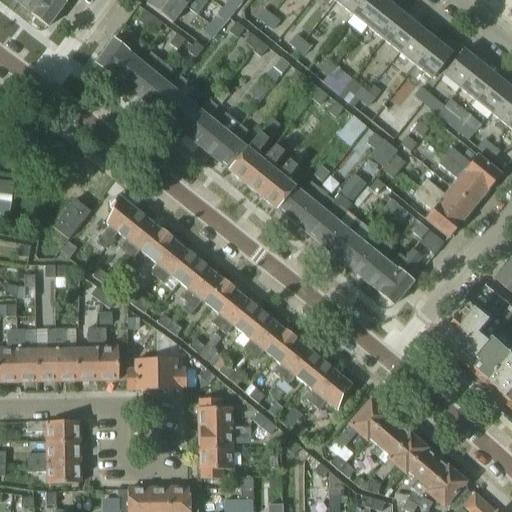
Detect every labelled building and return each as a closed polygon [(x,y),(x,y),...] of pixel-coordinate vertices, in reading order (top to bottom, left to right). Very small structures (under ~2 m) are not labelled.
[(21,0),(18,5),(33,16),(44,0),(21,0)] [(32,17),(47,29),(65,4),(59,0),(44,0),(33,16),(32,17)] [(173,0),(149,0),(146,5),(171,24),(184,7),(173,0)] [(208,0),(173,0),(184,7),(196,16),(200,12),(208,0)] [(238,8),(243,0),(229,0),(222,10),(231,16),(238,8)] [(362,0),(336,0),(335,2),(351,15),(362,0)] [(387,3),(383,0),(362,0),(351,15),(367,28),(387,3)] [(387,3),(367,28),(383,41),(403,16),(387,3)] [(222,10),(209,26),(218,32),(231,16),(222,10)] [(257,19),(264,25),(271,16),(264,10),(257,19)] [(146,28),(154,18),(146,13),(138,22),(146,28)] [(264,25),(272,31),(279,22),(271,16),(264,25)] [(419,29),(403,16),(383,41),(399,54),(419,29)] [(162,24),(154,18),(146,28),(154,34),(162,24)] [(228,33),(236,39),(244,30),(236,23),(228,33)] [(218,32),(209,26),(203,34),(211,40),(218,32)] [(419,29),(399,54),(415,67),(435,42),(419,29)] [(177,51),(184,41),(176,35),(169,45),(177,51)] [(250,35),(244,43),(253,50),(259,42),(250,35)] [(296,50),(303,42),(295,35),(288,44),(296,50)] [(113,39),(94,64),(110,77),(111,76),(137,43),(138,42),(130,36),(121,46),(113,39)] [(252,52),(260,58),(267,49),(259,42),(253,50),(252,52)] [(296,50),(304,57),(311,48),(303,42),(296,50)] [(451,55),(435,42),(415,67),(431,80),(451,55)] [(137,43),(111,76),(125,88),(143,66),(145,64),(142,61),(140,63),(134,58),(136,55),(138,55),(144,49),(137,43)] [(187,53),(195,59),(203,49),(194,43),(187,53)] [(458,89),(478,64),(462,51),(442,76),(458,89)] [(143,66),(125,88),(139,99),(140,100),(158,78),(160,75),(166,67),(158,61),(152,55),(145,64),(143,66)] [(289,66),(280,59),(265,79),(273,85),(289,66)] [(327,61),(320,70),(328,76),(335,67),(327,61)] [(458,89),(474,102),(495,77),(478,64),(458,89)] [(158,78),(140,100),(155,111),(172,90),(174,87),(171,85),(169,87),(163,82),(165,79),(167,79),(173,72),(166,67),(160,75),(158,78)] [(328,76),(322,83),(330,89),(335,82),(343,73),(335,67),(328,76)] [(288,81),(296,88),(304,78),(295,72),(288,81)] [(495,77),(474,102),(491,115),(511,90),(495,77)] [(172,90),(155,111),(169,123),(187,101),(189,99),(186,96),(184,99),(178,94),(180,91),(182,91),(188,84),(181,79),(174,87),(172,90)] [(258,84),(249,95),(258,102),(267,91),(258,84)] [(352,96),(360,102),(367,93),(359,87),(352,96)] [(421,102),(428,93),(421,87),(413,96),(421,102)] [(491,115),(507,128),(511,121),(511,90),(491,115)] [(187,101),(169,123),(184,135),(201,113),(203,111),(200,108),(198,111),(192,106),(195,103),(196,103),(202,96),(195,91),(189,99),(187,101)] [(214,101),(220,106),(228,96),(222,91),(214,101)] [(319,107),(327,97),(319,91),(311,100),(319,107)] [(374,100),(367,93),(360,102),(367,108),(374,100)] [(421,102),(428,108),(435,100),(428,93),(421,102)] [(201,113),(184,135),(198,147),(216,125),(218,122),(215,120),(213,122),(207,117),(209,114),(211,115),(217,108),(210,102),(203,111),(201,113)] [(334,103),(327,113),(335,119),(343,110),(334,103)] [(393,141),(405,125),(383,107),(370,123),(393,141)] [(453,128),(460,120),(452,113),(445,122),(453,128)] [(216,125),(198,147),(199,148),(213,159),(230,137),(239,126),(225,114),(218,122),(216,125)] [(352,118),(336,137),(349,148),(365,128),(352,118)] [(271,135),(279,126),(271,119),(263,129),(271,135)] [(453,128),(461,135),(468,126),(460,120),(453,128)] [(418,123),(412,131),(421,138),(428,130),(418,123)] [(230,137),(213,159),(227,170),(247,146),(244,143),(242,146),(236,141),(238,138),(240,138),(246,131),(239,126),(230,137)] [(226,171),(242,184),(261,160),(253,154),(256,151),(256,152),(267,140),(258,132),(247,146),(227,170),(226,171)] [(381,141),(373,135),(366,144),(374,151),(381,141)] [(406,138),(400,146),(409,153),(416,146),(406,138)] [(368,157),(383,169),(396,153),(393,151),(381,141),(374,151),(368,157)] [(487,157),(493,149),(486,143),(479,151),(487,157)] [(273,145),(263,158),(261,160),(242,184),(258,197),(278,173),(270,167),(282,152),(273,145)] [(487,157),(494,163),(501,155),(493,149),(487,157)] [(486,192),(499,176),(476,157),(469,165),(451,150),(444,158),(486,192)] [(395,156),(388,164),(398,172),(404,164),(395,156)] [(473,208),(486,192),(444,158),(438,166),(456,181),(450,189),(473,208)] [(287,161),(278,173),(258,197),(274,210),(275,209),(294,186),(286,180),(296,168),(287,161)] [(398,172),(388,164),(382,172),(392,180),(398,172)] [(313,176),(321,183),(328,174),(320,167),(313,176)] [(338,195),(350,204),(365,185),(353,176),(338,195)] [(376,197),(380,192),(385,187),(376,179),(368,189),(376,197)] [(0,213),(9,215),(14,183),(0,181),(0,213)] [(419,189),(460,224),(473,208),(450,189),(444,196),(425,181),(419,189)] [(294,186),(275,209),(289,221),(315,189),(316,188),(309,183),(304,190),(304,191),(302,194),(296,190),(298,187),(295,185),(294,186)] [(330,202),(315,189),(289,221),(304,233),(322,211),(325,208),(330,202)] [(431,213),(424,221),(447,240),(460,224),(419,189),(412,198),(431,213)] [(304,233),(319,245),(340,220),(351,205),(350,204),(338,195),(337,194),(330,202),(325,208),(322,211),(304,233)] [(110,209),(113,211),(103,223),(106,226),(99,235),(93,242),(100,248),(107,241),(113,233),(132,210),(119,199),(113,200),(110,204),(110,209)] [(392,216),(399,208),(390,201),(384,209),(392,216)] [(54,230),(69,242),(91,215),(76,203),(54,230)] [(399,208),(392,216),(401,223),(407,215),(399,208)] [(122,253),(129,245),(147,222),(132,210),(113,233),(121,239),(115,247),(122,253)] [(337,223),(319,245),(334,257),(351,235),(353,232),(354,232),(360,224),(354,219),(348,225),(349,227),(346,230),(340,226),(342,223),(339,221),(337,223)] [(163,234),(147,222),(129,245),(122,253),(129,259),(135,250),(144,257),(163,234)] [(427,231),(419,224),(411,234),(419,240),(427,231)] [(351,235),(334,257),(349,269),(366,247),(368,244),(369,244),(375,236),(368,231),(363,238),(364,239),(361,242),(355,237),(357,235),(353,232),(351,235)] [(428,232),(419,244),(433,256),(443,244),(428,232)] [(178,247),(163,234),(144,257),(152,264),(146,272),(153,279),(178,247)] [(366,247),(349,269),(363,280),(381,259),(383,256),(390,248),(383,242),(377,249),(378,251),(376,254),(370,249),(371,247),(368,244),(366,247)] [(67,244),(60,253),(70,261),(77,251),(67,244)] [(20,245),(18,258),(28,259),(30,247),(20,245)] [(178,247),(153,279),(160,284),(167,276),(176,283),(194,260),(178,247)] [(378,292),(377,293),(393,306),(412,283),(406,277),(417,263),(422,257),(413,250),(408,256),(405,260),(404,261),(396,271),(378,292)] [(381,259),(363,280),(378,292),(396,271),(404,261),(405,260),(398,255),(393,262),(393,264),(391,267),(384,261),(386,259),(383,256),(381,259)] [(209,273),(194,260),(176,283),(184,289),(177,297),(184,303),(209,273)] [(511,293),(511,266),(509,264),(496,281),(511,293)] [(54,267),(44,267),(44,279),(54,279),(54,267)] [(54,279),(65,279),(65,267),(54,267),(54,279)] [(107,276),(98,269),(92,278),(102,285),(107,276)] [(224,285),(209,273),(184,303),(182,307),(189,313),(198,301),(206,307),(224,285)] [(34,276),(24,277),(24,288),(34,288),(34,276)] [(111,292),(117,284),(107,276),(102,285),(111,292)] [(224,285),(206,307),(215,314),(208,323),(215,329),(240,298),(224,285)] [(17,288),(5,286),(4,296),(16,298),(17,288)] [(511,307),(487,286),(443,341),(444,347),(470,371),(492,343),(481,335),(485,330),(496,339),(511,319),(511,307)] [(17,289),(16,298),(24,300),(34,300),(34,288),(24,288),(17,289)] [(96,288),(90,296),(99,303),(105,295),(96,288)] [(140,300),(130,293),(124,301),(134,308),(140,300)] [(109,310),(115,302),(105,295),(99,303),(109,310)] [(256,310),(240,298),(215,329),(222,334),(229,326),(238,332),(256,310)] [(140,300),(134,308),(143,315),(149,307),(140,300)] [(5,318),(15,318),(15,306),(5,306),(5,318)] [(272,323),(256,310),(238,332),(246,340),(239,348),(246,354),(272,323)] [(111,324),(111,313),(98,313),(98,325),(111,324)] [(156,324),(165,331),(171,323),(162,316),(156,324)] [(139,319),(128,319),(128,330),(139,330),(139,319)] [(181,330),(171,323),(165,331),(175,338),(181,330)] [(272,323),(246,354),(254,360),(261,351),(269,358),(287,336),(272,323)] [(106,330),(96,331),(97,383),(117,382),(116,350),(106,350),(106,330)] [(38,384),(58,383),(56,331),(47,332),(47,351),(37,351),(38,384)] [(66,331),(56,331),(58,383),(78,383),(77,351),(76,331),(66,331)] [(78,383),(97,383),(96,331),(87,331),(87,351),(77,351),(78,383)] [(0,384),(17,384),(16,332),(7,332),(7,352),(0,352),(0,384)] [(16,332),(17,384),(38,384),(37,351),(26,352),(26,332),(16,332)] [(303,349),(287,336),(269,358),(277,365),(270,373),(278,379),(303,349)] [(203,347),(194,340),(188,348),(197,355),(203,347)] [(494,341),(492,343),(470,371),(488,387),(511,357),(511,342),(506,350),(494,341)] [(291,375),(300,383),(318,361),(303,349),(278,379),(267,393),(276,400),(287,387),(284,384),(291,375)] [(205,361),(212,367),(220,358),(213,352),(205,361)] [(511,357),(488,387),(505,403),(511,393),(511,357)] [(334,374),(318,361),(300,383),(308,389),(301,398),(309,405),(334,374)] [(158,393),(157,362),(134,363),(134,371),(126,371),(127,392),(145,392),(145,393),(158,393)] [(186,391),(186,379),(185,370),(176,370),(176,362),(157,362),(158,393),(177,392),(177,391),(186,391)] [(233,372),(224,365),(218,372),(227,380),(233,372)] [(205,370),(199,378),(208,385),(214,378),(205,370)] [(236,371),(228,380),(236,386),(244,377),(236,371)] [(336,412),(342,397),(343,398),(346,395),(350,391),(350,387),(334,374),(309,405),(319,412),(326,404),(336,412)] [(257,405),(264,397),(254,390),(248,397),(257,405)] [(221,401),(200,402),(200,410),(199,411),(199,430),(231,430),(231,410),(221,410),(221,401)] [(267,412),(274,418),(282,409),(275,403),(267,412)] [(357,433),(366,441),(367,439),(383,422),(386,418),(385,416),(384,417),(369,404),(337,441),(344,448),(357,433)] [(290,431),(302,416),(293,408),(280,423),(290,431)] [(266,421),(257,414),(251,421),(260,429),(266,421)] [(270,436),(276,429),(266,421),(260,429),(270,436)] [(383,422),(367,439),(376,447),(389,458),(408,437),(398,428),(395,432),(383,422)] [(47,435),(47,446),(79,446),(78,424),(27,424),(27,436),(47,435)] [(305,432),(296,424),(290,432),(299,439),(305,432)] [(231,430),(199,430),(199,451),(231,451),(231,440),(250,440),(250,430),(231,430)] [(397,465),(406,472),(424,451),(425,450),(424,449),(423,450),(409,438),(410,438),(409,436),(408,437),(389,458),(375,474),(382,481),(397,465)] [(293,456),(299,448),(290,441),(284,448),(293,456)] [(27,456),(28,465),(79,465),(79,446),(47,446),(47,456),(27,456)] [(231,451),(199,451),(200,473),(201,473),(201,481),(222,481),(222,472),(231,472),(231,451)] [(423,497),(426,493),(444,474),(432,464),(435,460),(424,451),(406,472),(415,480),(410,485),(423,497)] [(337,472),(344,464),(335,457),(328,465),(337,472)] [(313,472),(322,479),(328,472),(319,464),(313,472)] [(346,480),(353,472),(344,464),(337,472),(346,480)] [(79,485),(79,465),(28,465),(28,475),(48,474),(48,486),(79,485)] [(447,470),(444,474),(426,493),(442,507),(444,505),(452,511),(467,493),(460,487),(462,484),(448,471),(447,470)] [(343,496),(343,486),(327,472),(328,496),(343,496)] [(269,478),(269,489),(280,489),(280,478),(269,478)] [(240,489),(252,489),(252,479),(240,480),(240,489)] [(368,482),(365,491),(377,495),(379,486),(368,482)] [(240,489),(240,499),(252,499),(252,489),(240,489)] [(149,511),(194,511),(194,500),(185,500),(185,490),(166,491),(167,506),(149,506),(149,511)] [(149,511),(149,506),(167,506),(166,491),(150,491),(127,491),(127,501),(118,501),(118,511),(149,511)] [(421,499),(411,493),(406,501),(416,507),(416,506),(421,499)] [(45,494),(45,506),(55,506),(55,494),(45,494)] [(458,511),(491,511),(473,495),(458,511)] [(372,500),(361,496),(358,506),(369,509),(372,500)] [(425,511),(426,511),(431,504),(421,498),(421,499),(416,506),(425,511)] [(21,509),(33,509),(33,499),(20,499),(21,509)] [(372,500),(369,509),(377,511),(380,511),(384,503),(372,500)] [(251,511),(252,501),(223,502),(223,511),(251,511)] [(404,511),(413,511),(416,507),(406,501),(401,509),(404,511)]
